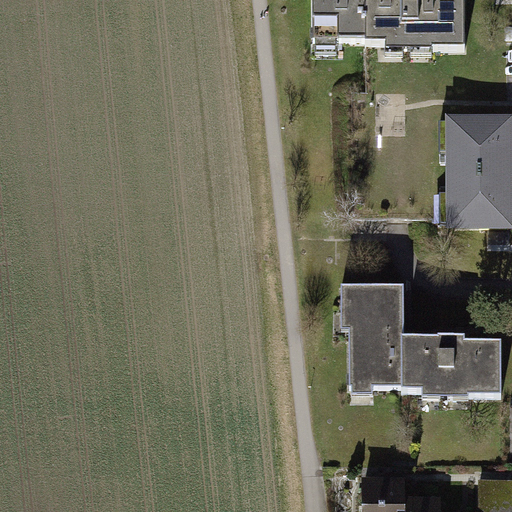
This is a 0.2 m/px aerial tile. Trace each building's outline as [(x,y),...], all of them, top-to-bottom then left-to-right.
[(366,48),(368,48),(367,0),(313,0),(314,43),(366,43),(366,48)] [(367,0),(368,48),(432,48),(432,52),(465,52),(464,0),(367,0)] [(479,125),(455,125),(455,155),(448,155),(449,197),(455,197),(455,226),(480,226),(480,229),(508,229),(508,121),(479,122),(479,125)] [(402,395),(404,395),(404,343),(403,290),(342,291),(342,312),(350,312),(350,390),(402,390),(402,395)] [(439,343),(404,343),(404,395),(468,395),(468,399),(501,399),(501,347),(455,347),(455,342),(439,342),(439,343)] [(480,483),(480,499),(511,499),(510,483),(480,483)] [(402,485),(365,484),(364,511),(402,511),(402,504),(402,485)] [(480,511),(510,511),(511,499),(480,499),(480,511)]
